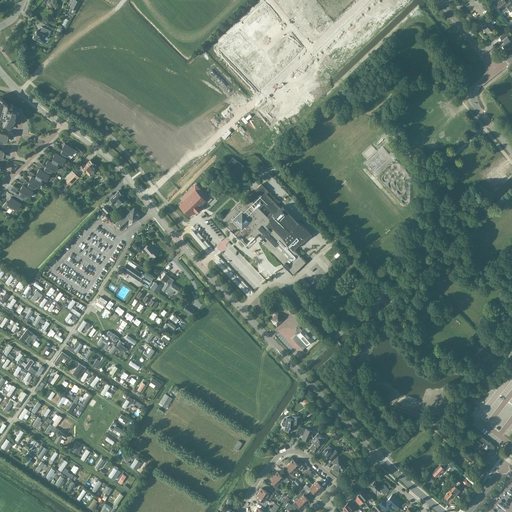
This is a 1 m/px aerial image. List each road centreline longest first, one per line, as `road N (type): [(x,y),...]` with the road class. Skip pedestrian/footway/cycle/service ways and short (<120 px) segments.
road 1 (tertiary): [(376,455),(241,309)]
road 2 (residential): [(158,121),(129,91),(83,65),(128,0)]
road 3 (residential): [(158,121),(207,73),(137,0)]
road 4 (tertiary): [(241,309),(143,197)]
road 5 (residential): [(244,511),(264,471),(291,451),(340,486)]
